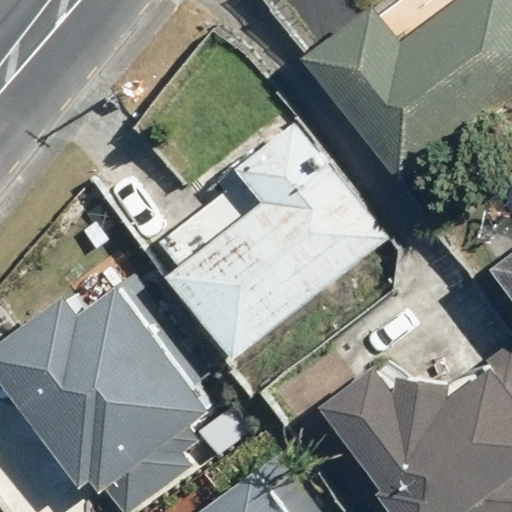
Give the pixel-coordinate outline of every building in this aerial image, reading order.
[(511,0),(385,0),(318,50),(410,173),(511,95),(511,0)] [(162,249),(246,354),(397,235),(303,118),(244,165),(254,177),(162,249)] [(222,403),(130,280),(90,309),(75,289),(0,345),(0,346),(124,511),(144,511),(199,471),(188,456),(201,446),(188,428),(222,403)] [(388,364),(332,403),(409,511),(511,511),(511,368),(505,359),(465,387),(445,359),(405,388),(388,364)] [(301,511),(264,466),(205,511),(301,511)]
